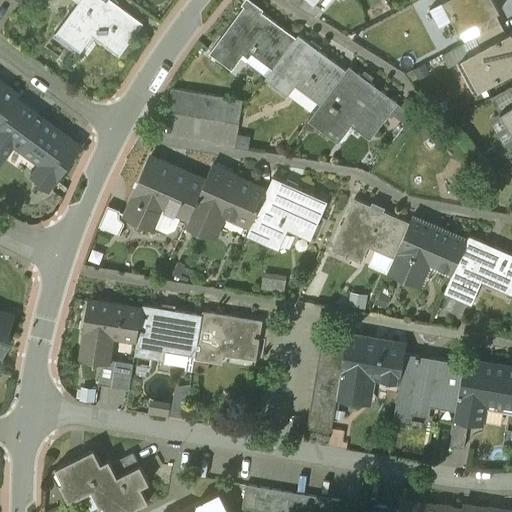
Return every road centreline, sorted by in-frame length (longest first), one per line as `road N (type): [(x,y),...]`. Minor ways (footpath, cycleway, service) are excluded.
road 1 (residential): [(25,405),(267,452),(511,486)]
road 2 (residential): [(215,0),(118,121)]
road 3 (residential): [(62,256),(25,405)]
road 4 (residential): [(118,121),(62,256)]
road 5 (residential): [(118,121),(0,42)]
